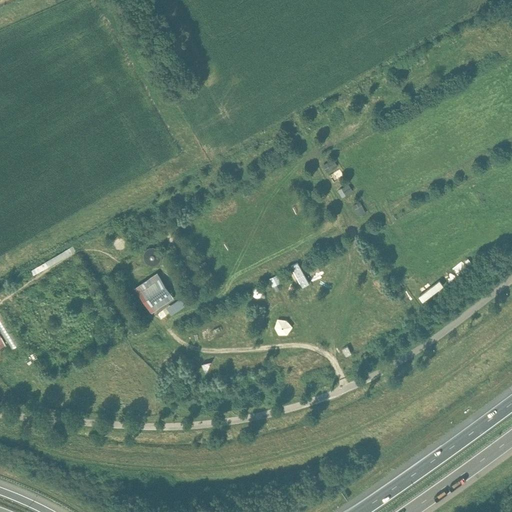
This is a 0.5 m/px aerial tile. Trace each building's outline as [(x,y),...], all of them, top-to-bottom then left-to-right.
[(440,42),(422,53),(430,65),(448,54),(440,42)] [(362,96),(360,107),(371,109),(373,99),(362,96)] [(326,120),(340,124),(344,109),(330,105),(326,120)] [(333,159),(326,163),(331,170),(337,166),(333,159)] [(339,170),(333,173),(337,180),(343,177),(339,170)] [(257,180),(239,191),(243,198),(261,187),(257,180)] [(348,184),(342,188),(346,195),(353,191),(348,184)] [(218,210),(232,204),(229,198),(216,205),(218,210)] [(362,206),(354,210),(358,216),(365,212),(362,206)] [(190,242),(209,242),(210,222),(190,221),(190,242)] [(141,254),(150,266),(161,258),(152,246),(141,254)] [(340,263),(350,258),(345,249),(336,254),(340,263)] [(142,260),(139,258),(136,258),(133,259),(131,262),(131,265),(132,268),(135,270),(138,270),(141,269),(143,266),(143,263),(142,260)] [(158,273),(138,286),(141,290),(150,304),(153,309),(172,296),(158,273)] [(363,307),(372,301),(364,289),(355,295),(363,307)] [(31,348),(42,343),(22,299),(11,304),(31,348)] [(20,343),(1,313),(0,313),(0,330),(11,348),(20,343)] [(158,334),(144,341),(149,350),(162,343),(158,334)] [(163,352),(166,356),(155,364),(162,373),(181,358),(171,346),(163,352)] [(287,392),(298,387),(295,378),(284,383),(287,392)]
